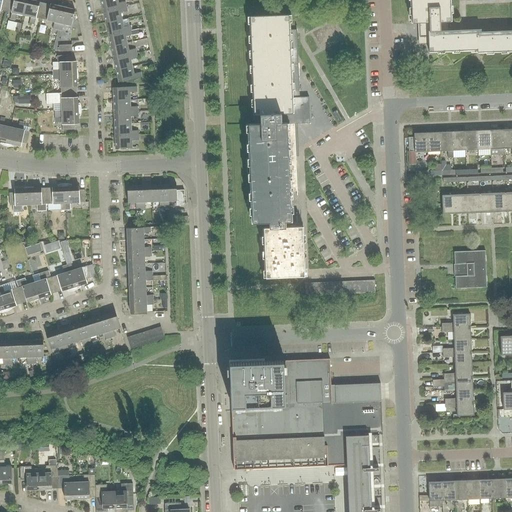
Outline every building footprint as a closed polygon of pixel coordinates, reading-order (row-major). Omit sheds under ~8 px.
[(0,0),(0,10),(6,11),(8,0),(0,0)] [(23,15),(26,0),(8,0),(6,11),(11,13),(10,19),(14,21),(16,14),(23,15)] [(26,0),(23,15),(30,17),(29,24),(34,25),(35,18),(41,19),(44,6),(39,5),(39,3),(33,1),(33,0),(26,0)] [(116,0),(100,0),(103,12),(125,6),(124,2),(118,3),(116,0)] [(451,22),(449,0),(411,0),(412,23),(419,23),(420,37),(428,37),(429,50),(477,49),(477,52),(511,50),(511,29),(481,31),(481,29),(448,30),(448,22),(451,22)] [(44,6),(41,19),(54,22),(52,29),(57,30),(62,8),(50,5),(49,7),(44,6)] [(125,6),(103,12),(105,23),(121,20),(120,13),(126,11),(125,6)] [(74,10),(62,8),(57,30),(61,31),(63,24),(71,26),(74,10)] [(248,125),(252,223),(269,222),(269,228),(264,228),(265,278),(304,276),(302,227),(285,227),(285,222),(290,222),(289,192),(297,191),(294,124),(310,123),(309,97),(299,97),(298,65),(297,30),(289,30),(289,24),(289,15),(267,16),(250,17),(254,124),(248,125)] [(121,20),(105,23),(108,35),(130,30),(130,26),(123,27),(121,20)] [(130,30),(108,35),(110,47),(126,44),(125,37),(132,35),(130,30)] [(126,44),(110,47),(113,59),(136,54),(135,49),(128,51),(126,44)] [(136,54),(113,59),(115,71),(132,67),(130,60),(137,58),(136,54)] [(53,75),(76,74),(75,61),(72,62),(71,55),(57,56),(57,63),(59,63),(59,70),(52,70),(53,75)] [(2,67),(10,69),(12,62),(4,60),(2,67)] [(132,67),(115,71),(118,83),(141,78),(140,73),(133,74),(132,67)] [(76,74),(53,75),(53,80),(60,79),(60,93),(74,92),(74,87),(76,87),(76,74)] [(21,80),(13,80),(13,88),(21,88),(21,80)] [(113,100),(129,100),(129,92),(136,92),(136,87),(113,88),(113,100)] [(60,93),(61,99),(54,99),(54,104),(61,103),(61,111),(81,110),(81,108),(80,107),(80,106),(80,104),(79,103),(79,104),(77,104),(77,97),(74,97),(74,92),(60,93)] [(31,95),(18,95),(18,96),(18,103),(18,104),(31,104),(31,95)] [(130,107),(129,100),(113,100),(113,112),(137,111),(137,107),(130,107)] [(54,118),(55,123),(62,123),(62,130),(75,130),(74,125),(78,124),(78,116),(79,116),(80,117),(80,115),(80,114),(81,113),(81,111),(81,110),(61,111),(61,118),(54,118)] [(137,116),(137,111),(113,112),(114,124),(130,124),(130,116),(137,116)] [(0,142),(1,142),(0,144),(0,143),(0,144),(1,145),(2,146),(3,146),(5,147),(6,147),(10,128),(3,126),(5,119),(0,118),(0,142)] [(11,147),(13,147),(12,147),(13,145),(21,147),(21,143),(27,144),(29,132),(22,130),(23,123),(19,122),(17,129),(10,128),(6,147),(7,147),(9,147),(10,147),(11,147)] [(131,131),(130,124),(114,124),(114,137),(137,136),(137,131),(131,131)] [(511,129),(502,130),(503,149),(511,148),(511,129)] [(477,131),(478,150),(490,149),(490,130),(477,131)] [(503,153),(503,149),(502,130),(490,130),(490,149),(498,149),(498,154),(503,153)] [(452,132),(453,151),(465,150),(464,131),(452,132)] [(464,131),(465,150),(478,150),(477,131),(464,131)] [(439,132),(427,133),(428,152),(440,151),(439,132)] [(439,132),(440,151),(447,151),(448,158),(453,158),(453,151),(452,132),(439,132)] [(415,153),(428,152),(427,133),(414,134),(414,137),(408,137),(409,151),(415,151),(415,153)] [(138,140),(137,136),(114,137),(115,149),(131,148),(131,140),(138,140)] [(65,211),(64,184),(63,184),(61,184),(60,185),(58,185),(57,186),(58,188),(52,188),(52,190),(46,191),(47,205),(60,204),(61,211),(65,211)] [(70,204),(85,203),(84,190),(77,190),(77,187),(79,187),(71,187),(71,186),(72,185),(70,184),(69,184),(67,184),(66,184),(64,184),(65,211),(70,211),(70,204)] [(176,200),(176,206),(184,206),(184,190),(176,190),(176,184),(163,185),(164,208),(169,208),(168,201),(176,200)] [(139,186),(140,210),(145,209),(145,202),(152,202),(151,185),(139,186)] [(151,185),(152,202),(159,201),(159,209),(164,208),(163,185),(151,185)] [(140,210),(139,186),(126,187),(127,203),(135,202),(135,210),(140,210)] [(41,188),(28,189),(29,205),(36,205),(37,212),(46,212),(46,205),(47,205),(46,191),(41,191),(41,188)] [(29,205),(28,189),(14,189),(14,190),(16,190),(16,193),(9,194),(9,206),(12,206),(13,213),(22,213),(22,206),(29,205)] [(428,205),(436,205),(436,193),(428,193),(428,205)] [(493,212),(492,193),(480,194),(480,213),(493,212)] [(505,193),(492,193),(493,212),(506,212),(505,193)] [(467,194),(454,195),(455,214),(468,213),(467,194)] [(480,194),(467,194),(468,213),(480,213),(480,194)] [(455,214),(454,195),(442,196),(443,214),(455,214)] [(127,241),(143,240),(143,233),(150,233),(150,227),(127,229),(127,241)] [(127,241),(128,253),(151,252),(151,247),(144,248),(143,240),(127,241)] [(25,248),(28,256),(42,251),(40,243),(25,248)] [(52,251),(50,244),(44,245),(46,253),(52,251)] [(453,252),(454,265),(453,265),(454,277),(455,289),(468,289),(468,288),(474,287),(474,288),(487,288),(486,275),(485,275),(484,263),(485,263),(485,251),(472,252),(472,253),(466,253),(466,252),(453,252)] [(128,265),(144,264),(144,258),(151,257),(151,252),(128,253),(128,265)] [(80,288),(81,287),(80,287),(80,285),(87,283),(85,283),(84,280),(91,278),(88,266),(73,270),(71,264),(66,266),(75,291),(76,290),(77,290),(79,289),(80,288)] [(128,265),(129,277),(152,276),(152,271),(144,272),(144,264),(128,265)] [(73,291),(75,291),(66,266),(62,267),(64,274),(50,278),(54,291),(61,289),(61,291),(67,289),(67,291),(69,292),(70,292),(72,291),(73,291)] [(54,291),(50,278),(48,272),(38,274),(41,281),(34,283),(38,299),(51,294),(50,292),(54,291)] [(129,289),(145,289),(145,281),(152,281),(152,276),(129,277),(129,289)] [(27,302),(38,299),(34,283),(27,285),(25,279),(16,282),(18,288),(22,301),(26,300),(27,302)] [(16,303),(22,301),(18,288),(4,293),(2,286),(0,286),(0,295),(6,312),(7,312),(8,311),(10,311),(11,310),(12,309),(12,308),(11,308),(11,307),(17,305),(16,303)] [(129,289),(130,302),(152,300),(152,295),(145,296),(145,289),(129,289)] [(130,302),(130,313),(130,314),(146,313),(146,305),(152,305),(152,300),(130,302)] [(113,330),(120,328),(115,312),(104,316),(111,339),(115,337),(113,330)] [(442,324),(442,328),(470,327),(470,314),(453,315),(453,324),(442,324)] [(111,339),(104,316),(92,320),(97,336),(104,334),(106,340),(111,339)] [(97,336),(92,320),(80,323),(88,346),(92,344),(90,338),(97,336)] [(88,346),(80,323),(69,327),(74,343),(81,341),(83,347),(88,346)] [(74,343),(69,327),(57,331),(64,353),(69,352),(67,345),(74,343)] [(161,327),(155,329),(159,341),(165,339),(161,327)] [(453,332),(454,340),(471,339),(470,327),(442,328),(442,333),(453,332)] [(159,341),(155,329),(149,330),(153,342),(159,341)] [(149,330),(144,332),(148,344),(153,342),(149,330)] [(64,353),(57,331),(46,334),(51,350),(58,348),(60,355),(64,353)] [(148,344),(144,332),(138,334),(142,346),(148,344)] [(138,334),(132,336),(136,348),(142,346),(138,334)] [(136,348),(132,336),(127,338),(130,350),(136,348)] [(511,355),(511,336),(500,337),(501,356),(511,355)] [(442,349),(443,353),(471,352),(471,339),(454,340),(454,349),(442,349)] [(19,342),(19,358),(27,358),(27,365),(32,364),(31,341),(19,342)] [(31,341),(32,364),(36,364),(36,357),(44,357),(43,341),(31,341)] [(7,342),(8,366),(13,365),(12,358),(19,358),(19,342),(7,342)] [(92,352),(94,357),(103,354),(101,349),(92,352)] [(455,357),(455,365),(472,365),(471,352),(443,353),(443,358),(455,357)] [(229,363),(231,406),(285,404),(332,402),(331,385),(330,359),(229,363)] [(444,374),(444,378),(472,377),(472,365),(455,365),(455,374),(444,374)] [(456,383),(456,391),(473,390),(472,377),(444,378),(444,383),(456,383)] [(511,409),(511,381),(510,381),(511,392),(502,393),(503,410),(511,409)] [(332,402),(285,404),(231,406),(234,469),(347,465),(345,435),(382,434),(380,383),(331,385),(332,402)] [(456,383),(444,383),(444,391),(456,391),(456,383)] [(445,399),(445,404),(473,402),(473,390),(456,391),(456,399),(445,399)] [(473,402),(445,404),(445,408),(456,408),(457,416),(474,416),(473,402)] [(345,435),(347,465),(348,511),(385,511),(382,434),(345,435)] [(22,450),(22,445),(22,440),(14,440),(15,446),(15,451),(22,450)] [(4,460),(0,460),(0,477),(0,484),(12,484),(11,467),(5,467),(4,460)] [(46,473),(39,473),(40,490),(52,489),(51,479),(58,478),(58,476),(57,465),(56,465),(49,466),(46,466),(46,473)] [(40,490),(39,473),(32,473),(31,467),(20,467),(21,480),(26,480),(27,490),(40,490)] [(83,482),(77,482),(77,499),(90,498),(89,488),(95,487),(95,486),(94,468),(88,468),(88,475),(83,475),(83,482)] [(77,499),(77,482),(69,483),(69,476),(58,476),(58,478),(58,489),(64,489),(65,499),(77,499)] [(505,498),(504,479),(491,480),(492,498),(505,498)] [(479,499),(478,480),(466,481),(467,499),(479,499)] [(491,480),(478,480),(479,499),(492,498),(491,480)] [(466,481),(453,482),(454,500),(467,499),(466,481)] [(441,500),(440,482),(428,483),(429,501),(441,500)] [(453,482),(440,482),(441,500),(454,500),(453,482)] [(121,491),(114,492),(115,508),(127,507),(127,497),(133,496),(133,484),(121,484),(121,491)] [(95,486),(95,487),(96,498),(102,498),(102,509),(115,508),(114,492),(107,492),(107,485),(95,486)] [(165,504),(164,511),(188,511),(188,508),(181,509),(181,503),(165,504)]
